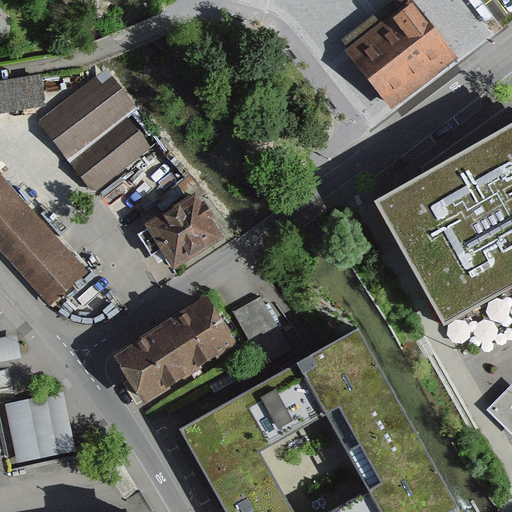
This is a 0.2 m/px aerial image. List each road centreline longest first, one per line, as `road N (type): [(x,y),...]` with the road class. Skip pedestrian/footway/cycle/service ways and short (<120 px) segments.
road 1 (residential): [(79,359),(511,50)]
road 2 (residential): [(172,511),(79,359)]
